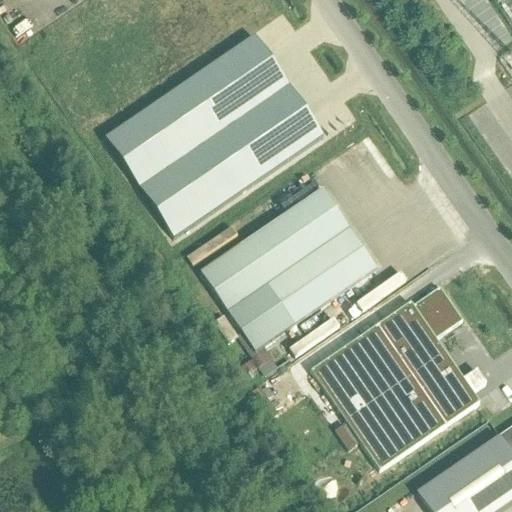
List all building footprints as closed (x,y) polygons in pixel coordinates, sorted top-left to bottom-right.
[(253,42),(103,145),(171,244),(321,142),(253,42)] [(382,222),(433,203),(428,189),(376,208),(382,222)] [(199,280),(254,359),(375,276),(321,196),(199,280)] [(412,312),(410,309),(310,378),(378,478),(478,409),(435,345),(462,327),(439,294),(412,312)] [(511,433),(416,500),(424,511),(503,511),(511,506),(511,463),(510,460),(511,458),(511,433)]
